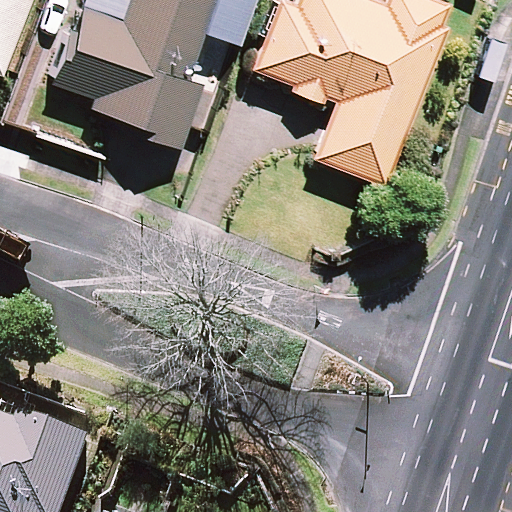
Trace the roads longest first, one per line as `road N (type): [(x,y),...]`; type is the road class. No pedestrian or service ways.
road 1 (residential): [(0,240),(468,418)]
road 2 (secondary): [(511,287),(468,418)]
